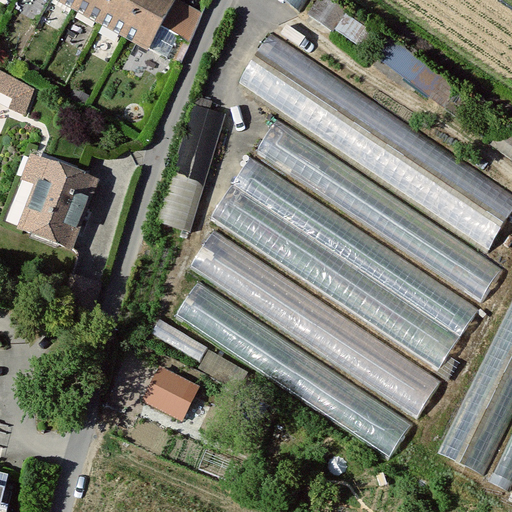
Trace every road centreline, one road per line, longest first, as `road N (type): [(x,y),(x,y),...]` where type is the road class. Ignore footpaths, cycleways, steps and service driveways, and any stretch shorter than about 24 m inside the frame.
road 1 (residential): [(225,0),(146,193),(61,511)]
road 2 (track): [(296,25),(511,170)]
road 3 (track): [(511,279),(424,442)]
